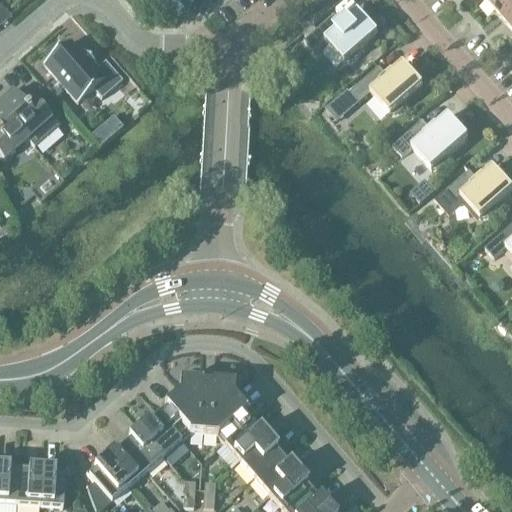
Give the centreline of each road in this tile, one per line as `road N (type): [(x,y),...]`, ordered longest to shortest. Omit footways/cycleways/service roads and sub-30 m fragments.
road 1 (residential): [(0,426),(70,430),(168,353),(202,345),(228,350),(261,370),(386,511)]
road 2 (unclassified): [(433,477),(309,338),(269,310),(217,295)]
road 3 (unclassified): [(0,381),(41,374),(155,304),(217,295)]
road 4 (residential): [(220,219),(224,50)]
road 5 (residential): [(224,50),(137,46),(91,0)]
road 6 (residential): [(511,108),(420,0)]
